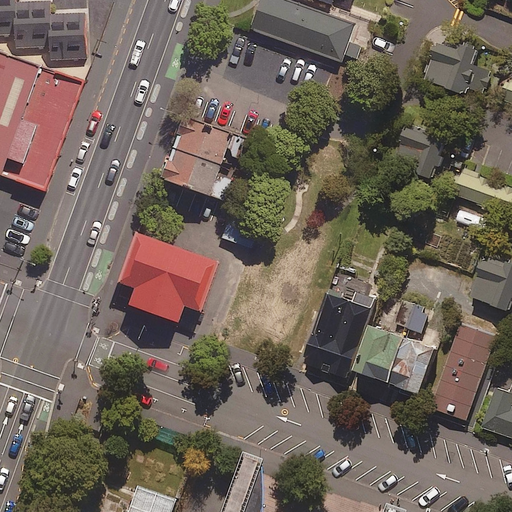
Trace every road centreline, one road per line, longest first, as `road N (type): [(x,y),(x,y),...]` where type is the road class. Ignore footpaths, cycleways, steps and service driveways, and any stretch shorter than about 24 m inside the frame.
road 1 (residential): [(511,493),(43,331)]
road 2 (trunk): [(43,331),(165,0)]
